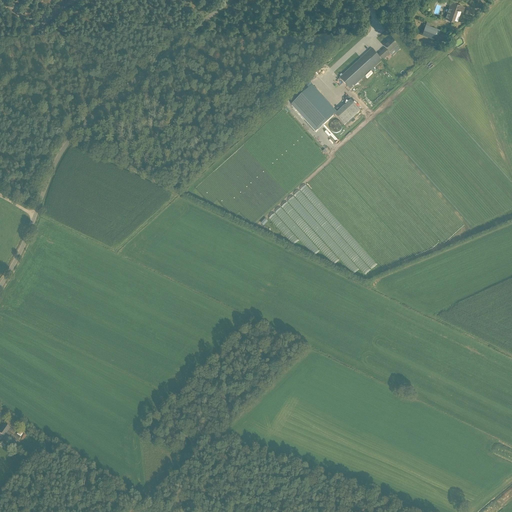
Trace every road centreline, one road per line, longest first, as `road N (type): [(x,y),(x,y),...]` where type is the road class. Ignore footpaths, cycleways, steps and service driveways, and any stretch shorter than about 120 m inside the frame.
road 1 (unclassified): [(0,288),(67,141),(227,0)]
road 2 (track): [(154,511),(0,410)]
road 3 (track): [(0,0),(134,79)]
